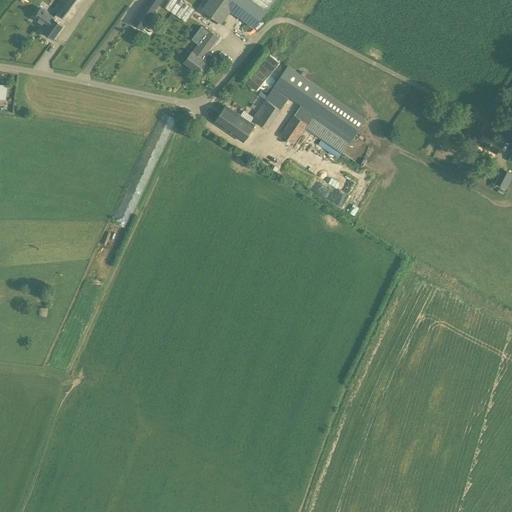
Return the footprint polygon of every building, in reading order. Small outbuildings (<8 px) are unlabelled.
[(53,38),(63,24),(60,22),(64,17),(69,21),(84,0),(58,0),(52,9),(57,12),(43,31),(53,38)] [(132,22),(142,29),(161,0),(147,0),(145,4),(145,3),(132,22)] [(180,0),(169,0),(164,8),(186,22),(194,9),(180,0)] [(207,0),(201,9),(221,24),(231,11),(254,28),(274,0),(207,0)] [(183,61),(193,68),(192,70),(197,73),(205,61),(209,64),(215,57),(208,52),(215,43),(204,35),(191,51),(183,61)] [(279,62),(270,54),(246,83),(255,91),(279,62)] [(365,119),(288,65),(266,95),(260,91),(258,94),(262,97),(261,100),(263,101),(252,118),(267,128),(281,109),(280,109),(288,97),(301,105),(294,115),(293,115),(280,134),(294,144),(305,128),(341,153),(365,119)] [(214,121),(244,141),(255,124),(226,104),(214,121)] [(125,228),(176,118),(163,112),(112,222),(125,228)] [(496,153),(503,140),(484,130),(477,143),(496,153)] [(494,183),(501,186),(506,189),(507,187),(511,176),(511,172),(505,169),(502,168),(494,183)]
